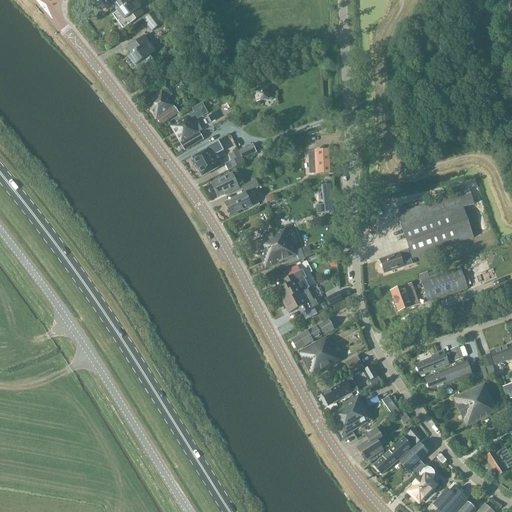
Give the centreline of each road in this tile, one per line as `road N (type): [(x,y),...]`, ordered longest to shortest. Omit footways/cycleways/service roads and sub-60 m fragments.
road 1 (tertiary): [(382,511),(329,444),(204,213),(43,6)]
road 2 (primary): [(229,511),(106,316),(0,173)]
road 3 (residential): [(383,363),(351,260),(343,0)]
road 4 (unclassified): [(189,511),(0,233)]
road 5 (unknown): [(511,206),(478,156),(404,173),(391,167),(383,48),(403,0)]
road 6 (residential): [(511,506),(448,455),(383,363)]
road 7 (residential): [(383,363),(511,318)]
